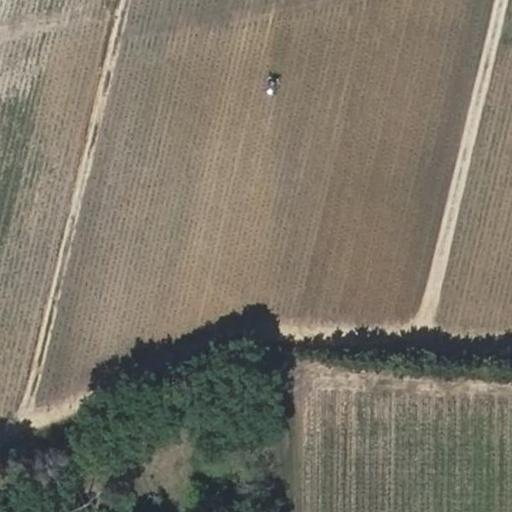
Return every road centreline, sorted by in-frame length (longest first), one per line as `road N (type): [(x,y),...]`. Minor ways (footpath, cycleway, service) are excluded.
road 1 (track): [(0,440),(274,332),(511,335)]
road 2 (track): [(116,32),(27,428)]
road 3 (track): [(428,330),(504,0)]
road 4 (track): [(292,0),(116,32)]
